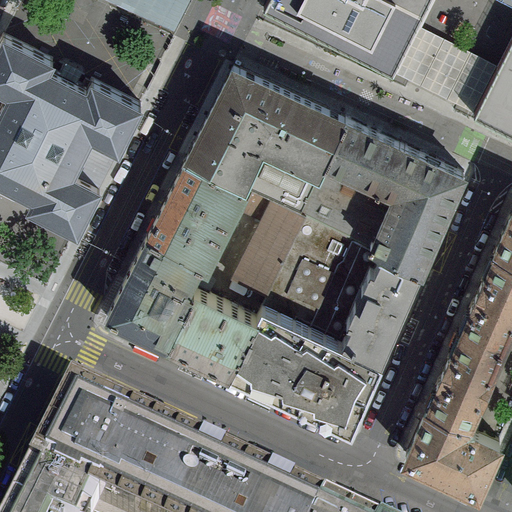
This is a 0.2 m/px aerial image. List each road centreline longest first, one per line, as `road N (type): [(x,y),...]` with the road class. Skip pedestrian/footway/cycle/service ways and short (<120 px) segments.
road 1 (residential): [(511,162),(502,157),(362,473)]
road 2 (residential): [(64,333),(215,24)]
road 3 (residential): [(64,333),(362,473)]
road 4 (residential): [(0,460),(64,333)]
